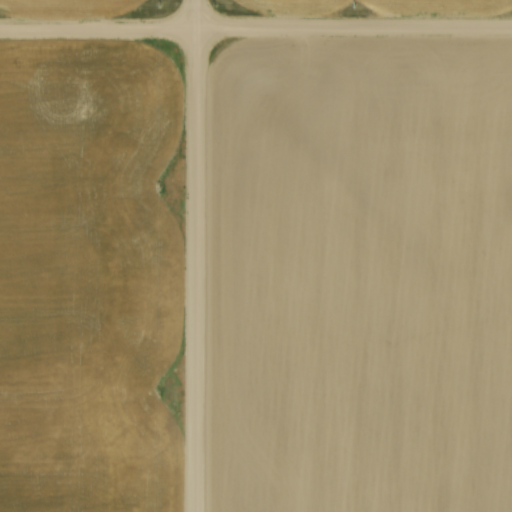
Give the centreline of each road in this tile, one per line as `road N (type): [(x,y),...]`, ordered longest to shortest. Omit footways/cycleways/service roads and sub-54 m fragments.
road 1 (residential): [(196,511),(198,0)]
road 2 (residential): [(0,26),(511,26)]
